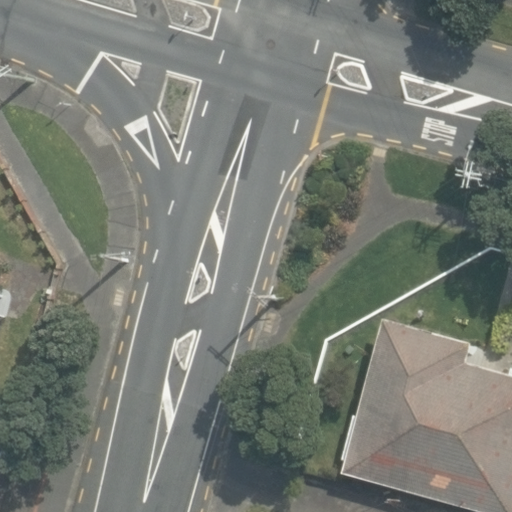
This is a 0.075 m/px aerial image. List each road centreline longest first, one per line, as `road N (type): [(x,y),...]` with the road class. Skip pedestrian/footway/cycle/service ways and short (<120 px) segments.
road 1 (secondary): [(204,278),(130,116),(34,0)]
road 2 (secondary): [(271,34),(204,278)]
road 3 (residential): [(271,34),(511,104)]
road 4 (secondary): [(204,278),(140,511)]
road 5 (secondary): [(143,0),(271,34)]
